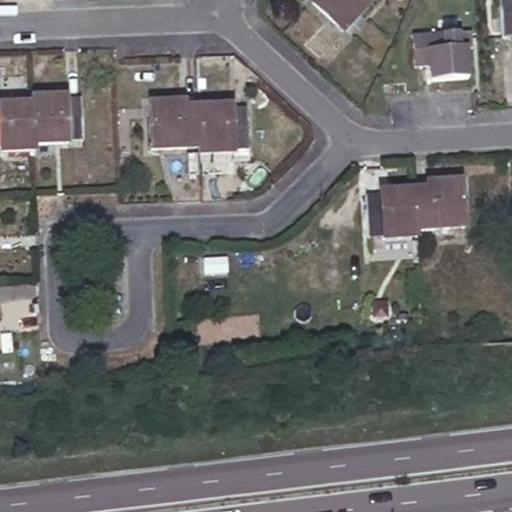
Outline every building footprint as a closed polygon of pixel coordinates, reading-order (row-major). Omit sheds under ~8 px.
[(317,0),(312,5),(341,31),(369,0),(317,0)] [(511,0),(500,0),(502,35),(511,34),(511,0)] [(462,39),(449,40),(455,44),(455,54),(462,54),(462,39)] [(449,40),(408,41),(410,71),(425,70),(426,86),(463,84),(462,54),(455,54),(455,44),(449,40)] [(64,97),(31,98),(31,103),(33,144),(65,143),(66,138),(80,139),(78,101),(64,101),(64,97)] [(0,149),(33,149),(33,144),(31,103),(0,104),(0,149)] [(229,109),(195,110),(195,114),(197,150),(230,149),(230,146),(242,146),(241,110),(229,111),(229,109)] [(197,150),(195,114),(163,115),(163,117),(149,117),(151,155),(164,154),(164,157),(183,157),(184,171),(194,171),(193,156),(197,156),(197,150)] [(425,189),(411,189),(414,229),(461,227),(459,181),(424,182),(425,189)] [(414,229),(411,189),(379,191),(379,195),(365,196),(366,233),(380,232),(381,236),(414,235),(414,229)] [(12,354),(0,356),(0,384),(16,382),(12,354)]
